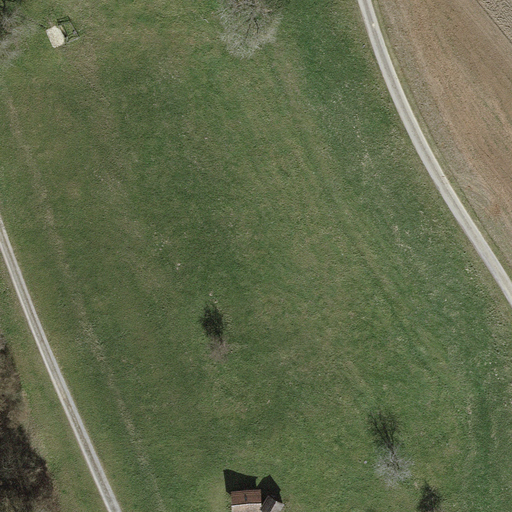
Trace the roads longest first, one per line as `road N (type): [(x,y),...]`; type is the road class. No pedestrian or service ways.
road 1 (track): [(511,292),(432,168),(363,0)]
road 2 (track): [(0,222),(26,310),(117,511)]
